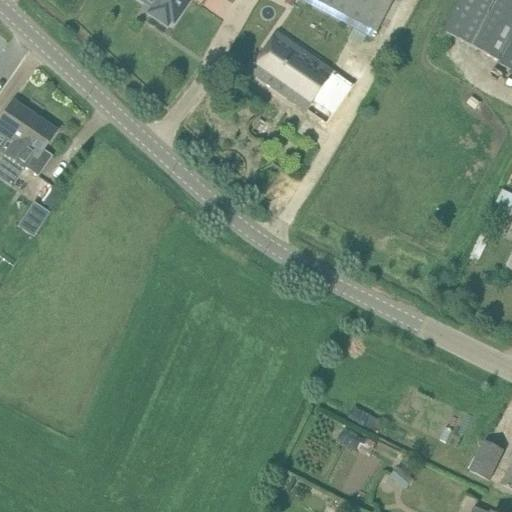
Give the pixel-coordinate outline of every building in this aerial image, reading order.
[(149,13),(167,25),(171,20),(173,21),(188,0),(142,0),(153,7),(149,13)] [(298,0),(373,39),(394,0),(298,0)] [(500,65),(511,71),(511,0),(461,0),(444,33),(501,63),(500,65)] [(275,34),(248,73),(326,127),(355,87),(275,34)] [(331,64),(340,50),(328,42),(319,56),(331,64)] [(5,156),(0,162),(0,178),(10,186),(22,168),(23,169),(38,178),(41,173),(52,157),(42,150),(44,148),(55,131),(33,116),(32,118),(14,105),(14,104),(14,103),(2,119),(0,121),(0,133),(14,143),(5,156)] [(460,231),(491,246),(502,224),(504,225),(511,210),(511,172),(504,168),(505,169),(504,169),(490,196),(480,191),(460,231)] [(34,202),(18,227),(34,237),(36,235),(50,213),(34,202)] [(338,425),(331,438),(361,454),(362,451),(394,467),(401,456),(360,437),(338,425)] [(469,472),(489,481),(504,451),(484,441),(469,472)] [(511,462),(501,485),(511,490),(511,462)] [(399,467),(391,478),(404,490),(414,480),(399,467)]
